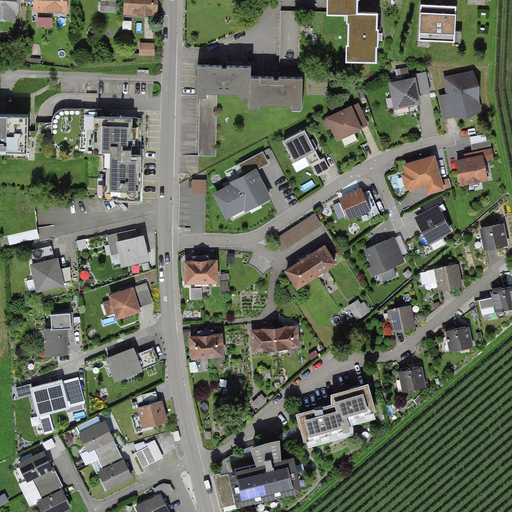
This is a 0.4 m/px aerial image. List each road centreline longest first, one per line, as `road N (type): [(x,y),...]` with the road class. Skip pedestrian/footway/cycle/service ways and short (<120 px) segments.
road 1 (residential): [(510,261),(403,354),(318,374),(231,445),(195,463)]
road 2 (residential): [(171,0),(166,241)]
road 3 (residential): [(166,241),(243,242),(372,165)]
road 4 (residential): [(166,241),(175,366),(195,463)]
